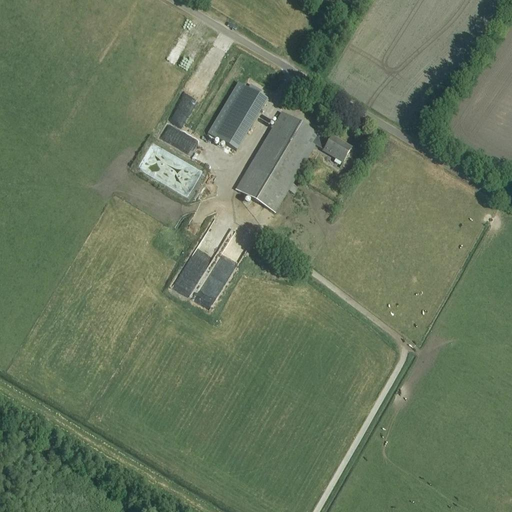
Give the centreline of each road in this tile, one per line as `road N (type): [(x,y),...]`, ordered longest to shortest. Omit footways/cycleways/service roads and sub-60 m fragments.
road 1 (unclassified): [(511,202),(172,0)]
road 2 (track): [(260,233),(403,346),(316,511)]
